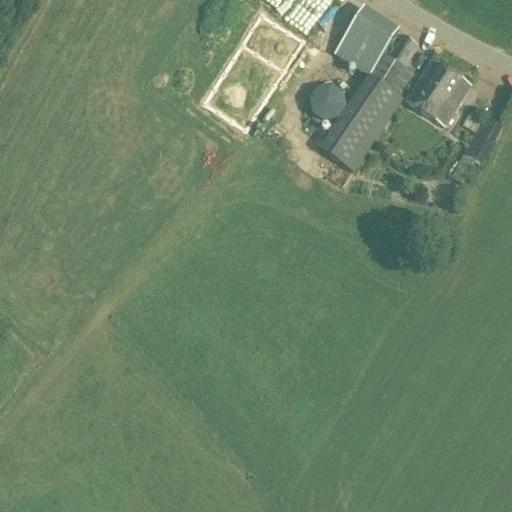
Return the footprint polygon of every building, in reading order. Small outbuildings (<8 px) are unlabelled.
[(304,3),(297,15),(319,30),(327,18),(304,3)] [(389,61),(383,57),(398,35),(365,14),(336,57),(370,79),(320,154),(353,177),(403,101),(398,98),(412,76),(404,70),(418,49),(403,39),(389,61)] [(246,133),(305,43),(262,15),(203,105),(246,133)] [(444,132),(472,90),(433,65),(406,106),(444,132)] [(344,114),(344,113),(343,108),(340,102),(336,99),(330,97),(324,98),(318,101),(314,105),(313,109),(312,112),(313,117),(314,121),(316,124),(322,128),(328,129),(333,128),(339,124),(343,120),(344,114)] [(481,171),(504,127),(484,117),(450,182),(462,188),(473,166),(481,171)]
